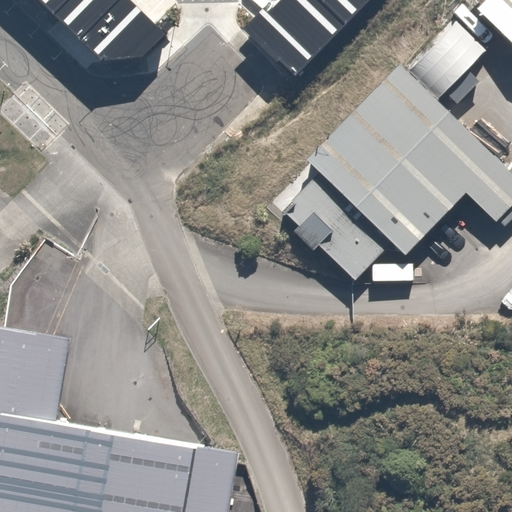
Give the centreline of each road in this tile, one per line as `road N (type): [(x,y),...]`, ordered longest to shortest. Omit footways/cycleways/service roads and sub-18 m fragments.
road 1 (unclassified): [(138,186),(0,47)]
road 2 (unknown): [(204,0),(188,75),(107,155)]
